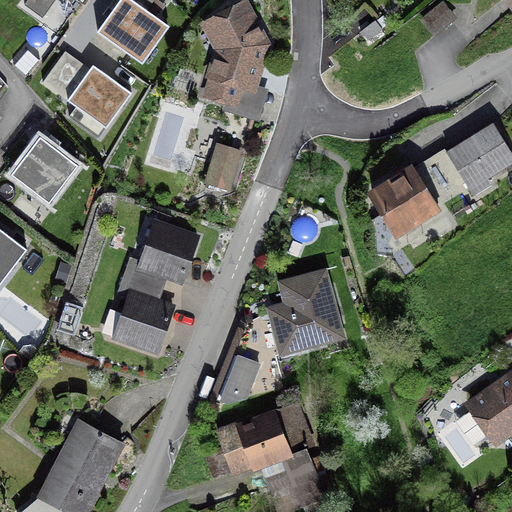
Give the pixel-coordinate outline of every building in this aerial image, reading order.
[(167,29),(124,0),(100,36),(143,65),(167,29)] [(511,0),(502,0),(511,13),(511,0)] [(422,21),(432,33),(451,17),(441,5),(422,21)] [(239,86),(249,89),(262,46),(241,6),(214,20),(223,36),(204,96),(233,105),(239,86)] [(380,31),(373,22),(358,33),(365,42),(380,31)] [(129,95),(93,70),(70,102),(106,127),(129,95)] [(511,161),(511,157),(491,124),(445,153),(467,190),(511,161)] [(81,169),(41,140),(12,180),(52,208),(81,169)] [(232,189),(243,151),(219,144),(208,183),(232,189)] [(395,234),(434,210),(408,170),(370,194),(395,234)] [(159,275),(180,282),(195,238),(154,223),(139,263),(129,259),(123,276),(155,288),(159,275)] [(0,290),(28,253),(0,232),(0,290)] [(280,352),(339,336),(322,273),(280,284),(289,318),(272,323),(280,352)] [(150,301),(155,288),(123,276),(116,294),(127,298),(121,315),(113,312),(107,315),(103,328),(105,335),(155,352),(170,308),(150,301)] [(273,355),(235,347),(212,404),(217,406),(282,390),(273,355)] [(494,440),(511,427),(511,374),(469,406),(494,440)] [(205,453),(214,478),(231,471),(230,470),(250,463),(252,470),(283,458),(287,470),(264,479),(277,511),(282,511),(322,496),(307,461),(303,445),(305,445),(304,442),(306,442),(292,405),(272,413),(273,417),(238,430),(237,427),(216,434),(221,447),(205,453)] [(65,511),(84,511),(121,444),(77,422),(37,497),(39,498),(22,511),(64,511),(65,511)]
